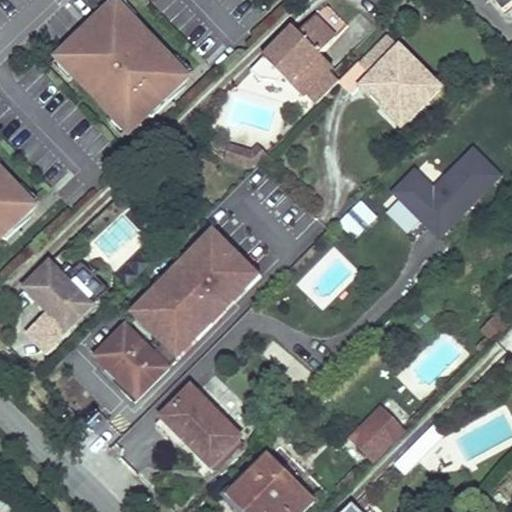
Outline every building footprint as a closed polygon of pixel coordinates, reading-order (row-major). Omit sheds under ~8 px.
[(511,0),(491,0),(501,13),(511,3),(511,0)] [(137,18),(121,2),(114,8),(130,24),(137,18)] [(336,39),(348,27),(327,5),(314,18),(336,39)] [(79,41),(58,61),(74,77),(76,75),(114,116),(112,118),(127,134),(148,115),(142,109),(158,95),(163,100),(183,81),(168,65),(166,67),(128,26),(130,24),(114,8),(94,27),(99,33),(84,47),(79,41)] [(336,39),(314,18),(297,35),(301,38),(289,50),(281,42),(250,73),(268,91),(282,77),(301,96),(318,79),(307,68),(336,39)] [(94,27),(79,41),(84,47),(99,33),(94,27)] [(394,56),(401,49),(387,35),(359,63),(372,77),(367,81),(373,87),(372,89),(372,97),(381,106),(395,106),(399,102),(413,117),(441,89),(415,62),(408,61),(404,65),(394,56)] [(415,62),(401,49),(394,56),(404,65),(408,61),(415,62)] [(190,75),(175,58),(168,65),(183,81),(190,75)] [(58,61),(52,67),(67,84),(74,77),(58,61)] [(373,87),(367,81),(362,87),(368,93),(372,97),(372,89),(373,87)] [(142,109),(148,115),(163,100),(158,95),(142,109)] [(381,106),(402,127),(413,117),(399,102),(395,106),(381,106)] [(112,118),(105,124),(120,140),(127,134),(112,118)] [(226,162),(253,169),(266,156),(258,148),(252,154),(230,148),(226,162)] [(415,173),(393,195),(428,230),(434,224),(444,235),(501,179),(474,152),(434,192),(415,173)] [(128,180),(134,187),(160,165),(153,157),(128,180)] [(0,236),(0,235),(0,224),(2,223),(8,230),(29,209),(13,192),(12,194),(0,181),(0,236)] [(36,203),(20,186),(13,192),(29,209),(36,203)] [(249,198),(240,189),(219,211),(227,219),(249,198)] [(371,212),(364,205),(342,226),(349,233),(371,212)] [(439,240),(444,235),(434,224),(428,230),(439,240)] [(96,358),(118,379),(120,377),(141,398),(213,325),(206,318),(218,306),(198,286),(209,276),(229,296),(240,284),(247,291),(261,277),(214,229),(152,292),(157,297),(136,319),(159,342),(150,351),(127,328),(96,358)] [(71,329),(93,308),(50,265),(25,289),(51,315),(54,312),(71,329)] [(213,325),(247,291),(240,284),(229,296),(209,276),(198,286),(218,306),(206,318),(213,325)] [(157,297),(152,292),(130,313),(136,319),(157,297)] [(64,337),(71,329),(54,312),(51,315),(47,319),(64,337)] [(493,345),(487,340),(478,348),(484,354),(493,345)] [(120,377),(118,379),(138,400),(141,398),(120,377)] [(212,468),(240,439),(192,390),(163,419),(197,453),(212,468)] [(383,411),(368,425),(380,437),(365,452),(353,441),(372,463),(403,431),(383,411)] [(197,453),(163,419),(156,426),(191,460),(197,453)] [(368,425),(353,441),(365,452),(380,437),(368,425)] [(426,432),(409,450),(418,460),(435,442),(426,432)] [(306,511),(315,504),(294,483),(268,458),(232,494),(250,511),(306,511)] [(315,504),(327,492),(305,471),(294,483),(315,504)] [(250,511),(232,494),(229,498),(243,511),(250,511)] [(11,511),(13,510),(0,498),(0,511),(11,511)]
